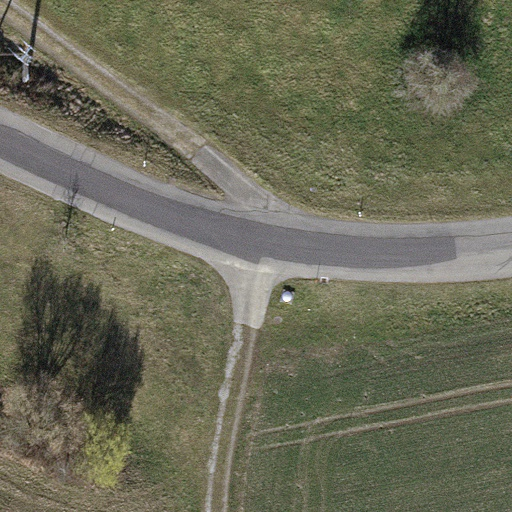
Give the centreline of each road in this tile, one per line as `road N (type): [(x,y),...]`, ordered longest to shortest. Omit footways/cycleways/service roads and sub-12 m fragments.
road 1 (track): [(0,5),(241,193),(270,267),(216,474),(218,511)]
road 2 (tertiary): [(511,253),(270,267),(0,141)]
